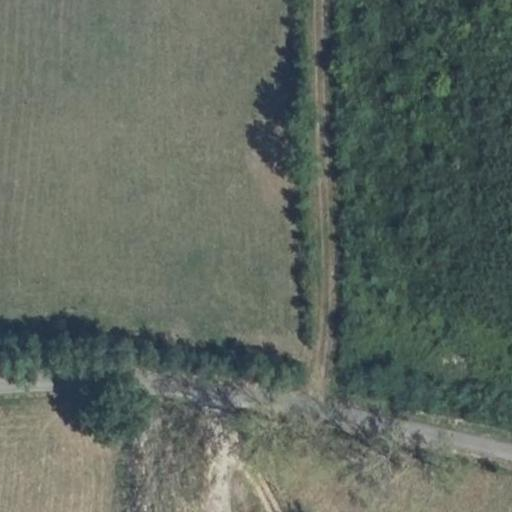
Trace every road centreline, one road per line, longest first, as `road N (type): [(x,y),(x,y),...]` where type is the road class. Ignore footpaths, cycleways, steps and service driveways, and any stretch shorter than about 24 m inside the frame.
road 1 (unclassified): [(511,454),(215,392),(91,380),(0,385)]
road 2 (track): [(312,410),(331,279),(319,0)]
road 3 (track): [(276,511),(215,392)]
